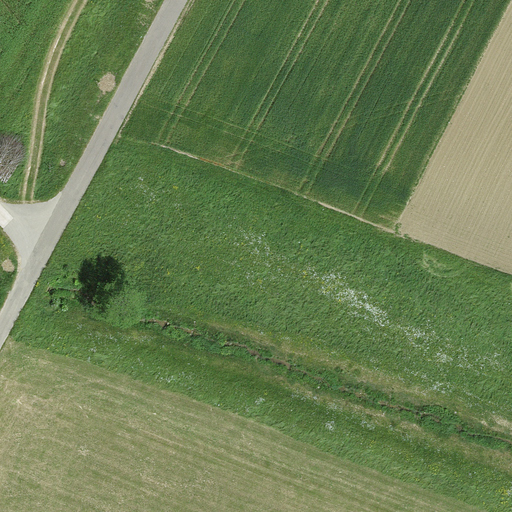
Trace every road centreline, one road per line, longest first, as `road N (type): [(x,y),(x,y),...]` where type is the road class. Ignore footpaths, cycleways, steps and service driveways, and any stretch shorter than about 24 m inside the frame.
road 1 (unclassified): [(37,264),(178,0)]
road 2 (track): [(37,264),(29,199),(43,96),(82,0)]
